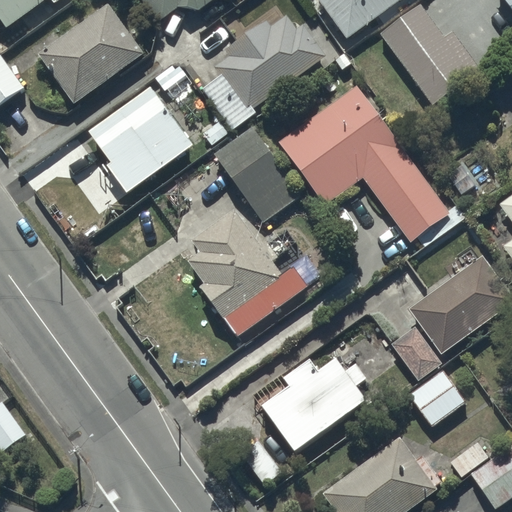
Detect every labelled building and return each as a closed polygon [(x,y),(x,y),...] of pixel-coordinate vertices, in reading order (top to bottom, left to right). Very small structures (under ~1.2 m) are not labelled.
[(0,0),(0,16),(8,28),(45,0),(52,0),(55,3),(59,0),(0,0)] [(143,0),(159,22),(180,6),(201,10),(214,0),(227,0),(228,0),(227,0),(143,0)] [(320,0),(348,38),(401,0),(320,0)] [(109,4),(40,53),(76,104),(145,55),(109,4)] [(421,5),(382,33),(434,105),(480,72),(451,32),(444,37),(421,5)] [(257,112),(254,107),(326,56),(304,25),(298,29),(289,16),(285,19),(277,7),(257,21),(259,24),(225,49),(231,56),(216,67),(222,76),(204,90),(233,131),(257,112)] [(1,55),(0,55),(0,107),(26,89),(1,55)] [(358,85),(279,142),(327,205),(365,178),(412,243),(420,238),(427,248),(467,219),(457,206),(449,212),(358,85)] [(152,87),(91,131),(113,162),(109,165),(128,193),(194,146),(152,87)] [(253,129),(216,155),(263,222),(300,197),(253,129)] [(511,196),(501,205),(511,220),(511,238),(503,245),(511,257),(511,196)] [(202,252),(190,260),(206,283),(201,287),(237,337),(309,285),(295,266),(283,275),(273,261),(300,240),(283,217),(255,237),(236,210),(194,240),(202,252)] [(511,294),(483,256),(409,308),(443,354),(511,302),(511,294)] [(417,327),(393,344),(420,381),(443,364),(417,327)] [(291,386),(263,405),(298,456),(370,406),(356,386),(367,379),(357,364),(346,371),(337,359),(321,370),(312,359),(285,377),(291,386)] [(444,370),(410,395),(433,428),(468,402),(444,370)] [(3,402),(0,403),(0,446),(4,451),(28,434),(3,402)] [(338,511),(405,511),(438,489),(435,486),(442,481),(424,456),(418,460),(401,436),(324,491),(339,511),(338,511)] [(479,443),(452,461),(463,476),(489,457),(479,443)] [(511,446),(472,475),(496,509),(511,497),(511,446)]
